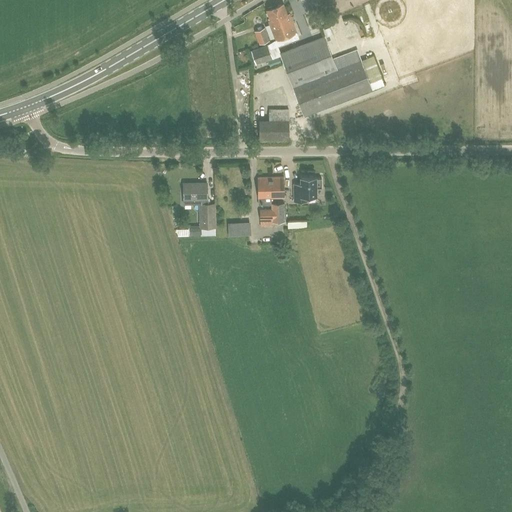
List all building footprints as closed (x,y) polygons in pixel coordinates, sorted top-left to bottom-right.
[(286,35),(289,43),(299,40),(289,13),(288,14),(284,3),(276,6),(281,20),(280,20),(286,35)] [(281,20),(276,6),(273,7),(272,5),(268,7),(268,9),(266,9),(270,20),(269,21),(275,39),(286,35),(280,20),(281,20)] [(259,44),(269,40),(265,27),(254,31),(259,44)] [(304,114),(371,87),(356,49),(333,58),(324,35),(280,52),(293,85),(304,114)] [(273,57),(270,49),(277,47),(275,40),(268,44),(268,43),(252,50),(256,63),(273,57)] [(269,123),(260,123),(260,137),(289,137),(289,122),(288,109),(269,109),(269,123)] [(284,197),(284,176),(258,177),(259,197),(262,197),(262,204),(271,203),(271,197),(284,197)] [(316,176),(301,176),(301,183),(294,183),(294,201),(306,201),(306,196),(316,196),(316,187),(322,187),(322,178),(316,178),(316,176)] [(184,204),(200,204),(200,235),(215,235),(215,203),(207,203),(207,198),(207,182),(183,183),(184,204)] [(273,222),(285,221),(284,203),(272,203),(272,209),(260,210),(261,218),(273,218),(273,222)] [(228,235),(251,234),(250,221),(228,222),(228,235)]
